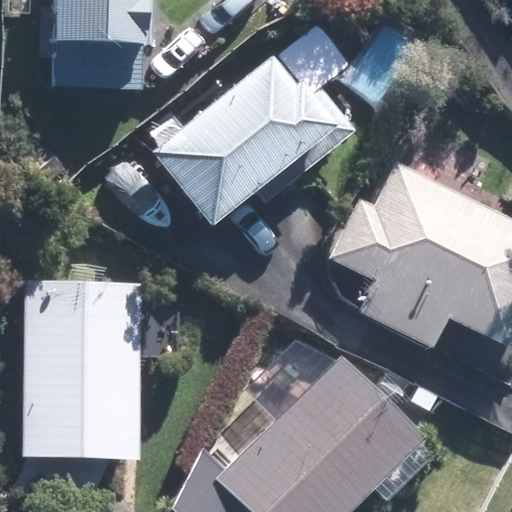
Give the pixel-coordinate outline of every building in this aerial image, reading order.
[(154,0),(52,0),(51,86),(154,88),(154,0)] [(202,233),(299,157),(307,166),(363,123),(302,45),(279,63),(272,54),(141,155),(202,233)] [(70,119),(18,160),(42,192),(95,151),(70,119)] [(511,308),(511,217),(396,157),(372,205),(357,197),(329,252),(374,275),(355,310),(428,348),(446,312),(497,338),(511,308)] [(134,463),(136,359),(168,359),(169,305),(137,305),(137,277),(22,275),(18,461),(134,463)] [(344,357),(214,474),(199,458),(165,489),(184,511),(353,511),(374,494),(382,503),(434,457),(344,357)]
